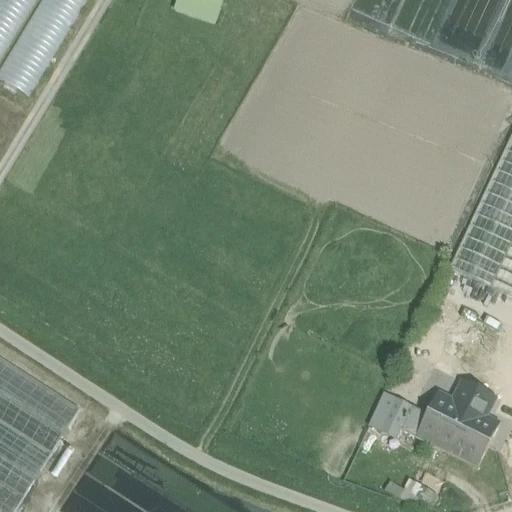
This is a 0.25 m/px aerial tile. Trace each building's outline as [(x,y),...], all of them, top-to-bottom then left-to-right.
[(0,0),(0,70),(37,0),(0,0)] [(0,83),(33,101),(85,0),(41,0),(0,79),(0,83)] [(227,8),(206,0),(183,0),(178,17),(218,32),(227,8)] [(511,135),(448,271),(511,300),(511,135)] [(511,333),(498,365),(511,370),(511,367),(511,333)] [(0,511),(14,511),(79,412),(0,361),(0,511)] [(469,414),(438,398),(428,418),(457,433),(459,434),(469,414)] [(427,419),(412,411),(404,427),(419,434),(427,419)] [(485,422),(469,414),(459,434),(488,449),(502,424),(487,417),(485,422)] [(457,433),(428,418),(419,434),(416,440),(446,455),(457,433)] [(459,434),(457,433),(446,455),(477,471),(488,449),(459,434)] [(383,491),(430,511),(438,495),(406,481),(402,490),(387,483),(383,491)]
